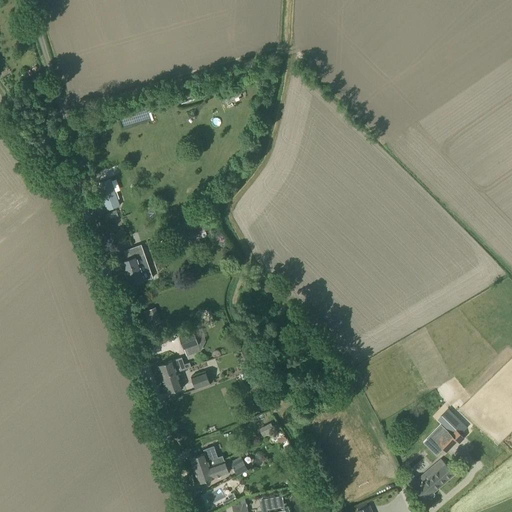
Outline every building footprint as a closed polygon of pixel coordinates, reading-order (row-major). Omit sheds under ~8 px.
[(120,116),(124,129),(152,121),(149,108),(120,116)] [(92,125),(80,129),(84,143),(97,140),(93,129),(92,125)] [(111,179),(97,184),(107,213),(121,208),(111,179)] [(175,246),(207,235),(203,224),(201,225),(198,216),(182,221),(185,231),(171,236),(175,246)] [(130,286),(154,277),(145,253),(149,251),(147,244),(128,251),(131,258),(122,261),(122,262),(120,263),(122,269),(124,268),(130,286)] [(156,307),(144,311),(149,326),(161,321),(156,307)] [(206,341),(201,327),(180,335),(187,354),(200,349),(206,341)] [(158,365),(162,376),(177,371),(191,366),(189,362),(183,364),(180,357),(173,360),(158,365)] [(214,381),(210,369),(191,376),(196,388),(214,381)] [(177,371),(162,376),(168,393),(183,387),(177,371)] [(242,374),(244,380),(253,376),(251,371),(242,374)] [(452,433),(451,434),(457,440),(460,443),(465,438),(460,433),(464,430),(445,411),(438,419),(452,433)] [(272,423),(260,429),(264,439),(277,433),(272,423)] [(443,426),(433,436),(438,441),(448,431),(443,426)] [(290,445),(282,449),(287,456),(294,452),(290,445)] [(191,458),(195,471),(210,466),(224,460),(223,455),(218,457),(214,446),(204,449),(205,453),(191,458)] [(249,469),(241,455),(230,461),(238,475),(249,469)] [(441,459),(417,479),(412,473),(405,479),(423,500),(428,496),(429,498),(431,498),(433,497),(434,495),(435,493),(433,492),(454,474),(441,459)] [(195,471),(199,483),(214,477),(229,472),(225,460),(224,460),(210,466),(195,471)] [(305,474),(292,476),(294,485),(306,483),(305,474)]
